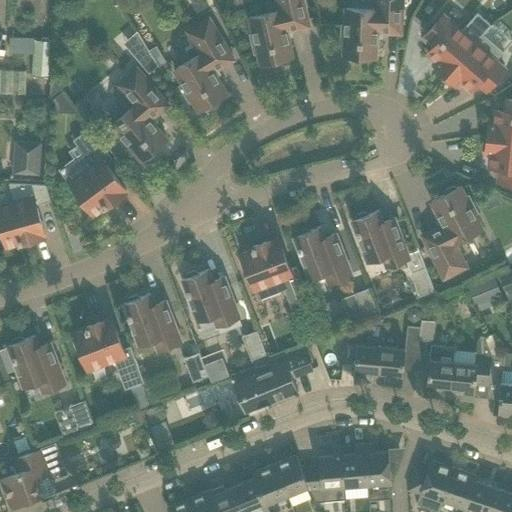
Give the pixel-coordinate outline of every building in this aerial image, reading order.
[(309,26),(303,0),(277,0),(280,10),(250,17),(254,33),(250,34),(254,53),(258,52),(261,64),(264,63),(268,66),(276,64),(278,60),(292,57),(285,28),(289,27),(290,30),(309,26)] [(400,33),(402,0),(376,0),(376,10),(346,8),(345,25),(341,24),(340,44),(344,44),(344,56),(347,56),(349,60),(358,61),(361,57),(376,58),(377,29),(381,29),(381,32),(400,33)] [(434,64),(446,74),(490,24),(477,13),(461,31),(443,15),(425,35),(435,44),(428,52),(437,60),(434,64)] [(234,59),(209,18),(187,31),(201,53),(174,69),(183,83),(180,85),(190,102),(193,100),(199,110),(202,109),(206,110),(214,106),(214,101),(226,94),(211,69),(215,67),(216,70),(234,59)] [(490,24),(446,74),(458,85),(461,81),(470,89),(477,81),(486,89),(505,68),(496,60),(503,51),(483,33),(491,25),(490,24)] [(140,30),(128,37),(146,69),(159,62),(140,30)] [(34,51),(33,72),(47,73),(48,37),(12,36),(11,50),(34,51)] [(2,68),(1,91),(26,92),(27,69),(2,68)] [(167,140),(148,117),(151,115),(153,117),(168,104),(137,68),(118,84),(134,104),(111,124),(122,136),(119,139),(132,154),(135,151),(142,160),(145,158),(150,159),(156,154),(156,149),(167,140)] [(62,92),(51,99),(55,105),(55,111),(76,112),(62,92)] [(489,122),(488,137),(511,140),(511,98),(507,98),(506,111),(495,110),(494,122),(489,122)] [(126,190),(106,163),(112,159),(89,128),(73,140),(92,165),(70,182),(81,198),(80,203),(85,209),(90,209),(94,214),(126,190)] [(511,140),(488,137),(486,153),(490,154),(489,166),(500,167),(499,180),(511,181),(511,140)] [(41,143),(16,141),(13,173),(39,175),(41,143)] [(0,206),(0,223),(1,225),(0,225),(0,236),(0,237),(4,239),(6,246),(45,235),(36,204),(51,200),(46,185),(9,183),(15,202),(0,206)] [(469,195),(465,197),(460,186),(457,188),(453,186),(445,190),(444,194),(431,201),(445,227),(441,229),(440,226),(422,235),(444,278),(466,266),(455,243),(482,229),(474,214),(478,212),(469,195)] [(409,258),(394,217),(383,221),(378,210),(368,214),(365,211),(356,214),(355,219),(352,220),(368,261),(382,256),(387,267),(409,258)] [(351,274),(336,233),(324,237),(320,226),(310,230),(307,227),(298,230),(297,235),(294,236),(310,277),(324,272),(329,283),(351,274)] [(289,269),(277,237),(240,251),(242,258),(240,262),(243,270),(247,271),(258,300),(284,290),(292,309),(310,302),(297,266),(289,269)] [(434,290),(425,266),(410,272),(419,296),(434,290)] [(213,280),(208,269),(198,273),(195,270),(186,273),(185,278),(182,279),(198,320),(204,335),(218,329),(217,326),(239,317),(224,276),(213,280)] [(511,269),(499,274),(507,294),(511,292),(511,269)] [(476,305),(502,295),(494,276),(469,286),(476,305)] [(378,311),(369,288),(354,293),(363,317),(378,311)] [(181,341),(165,300),(154,304),(150,293),(140,297),(136,294),(128,297),(127,302),(123,303),(139,344),(154,339),(158,350),(181,341)] [(111,317),(73,331),(76,338),(74,342),(77,350),(81,351),(88,369),(114,359),(125,389),(144,382),(130,346),(123,349),(120,342),(111,317)] [(408,325),(406,341),(419,343),(419,340),(420,326),(408,325)] [(266,354),(257,330),(242,336),(251,360),(266,354)] [(38,346),(34,335),(24,339),(21,336),(12,339),(11,344),(8,345),(24,386),(38,381),(43,392),(65,383),(50,342),(38,346)] [(488,378),(490,365),(491,354),(488,345),(485,336),(477,339),(475,363),(453,361),(450,398),(474,401),(476,376),(488,378)] [(415,370),(428,371),(425,396),(450,398),(453,361),(455,346),(431,344),(430,352),(427,351),(428,341),(419,340),(419,343),(415,370)] [(353,381),(377,383),(381,346),(344,342),(342,362),(355,364),(353,381)] [(511,371),(503,371),(504,355),(505,352),(499,352),(495,343),(488,345),(491,354),(490,365),(488,378),(486,397),(499,399),(497,420),(511,421),(511,371)] [(402,386),(403,369),(405,348),(381,346),(377,383),(402,386)] [(269,368),(234,382),(245,410),(282,396),(283,398),(298,393),(291,376),(312,368),(304,347),(266,362),(269,368)] [(208,376),(199,352),(184,358),(193,381),(208,376)] [(222,360),(205,366),(212,383),(228,377),(222,360)] [(7,370),(0,370),(0,383),(11,379),(7,370)] [(93,424),(84,400),(69,406),(78,429),(93,424)] [(25,438),(1,447),(6,458),(29,450),(25,438)] [(19,471),(0,478),(0,479),(10,506),(40,494),(37,484),(52,478),(66,472),(55,443),(41,449),(14,459),(19,471)] [(368,484),(365,443),(355,444),(356,453),(343,454),(342,454),(345,486),(368,484)] [(391,488),(388,450),(374,451),(373,443),(365,443),(368,484),(368,490),(391,488)] [(343,454),(342,445),(332,446),(333,455),(318,456),(319,465),(301,467),(300,467),(309,487),(309,486),(316,502),(346,499),(345,486),(342,454),(343,454)] [(300,467),(301,467),(296,454),(274,463),(287,495),(309,487),(300,467)] [(408,489),(421,494),(418,504),(439,511),(442,500),(454,467),(431,459),(428,470),(416,466),(408,489)] [(287,495),(274,463),(253,472),(268,509),(269,509),(267,504),(287,495)] [(462,511),(475,474),(454,467),(442,500),(464,507),(462,511)] [(244,511),(260,511),(268,509),(253,472),(252,472),(254,477),(233,485),(244,511)] [(476,474),(475,474),(462,511),(486,511),(495,487),(474,480),(476,474)] [(244,511),(233,485),(224,489),(223,485),(212,490),(213,494),(212,494),(219,511),(244,511)] [(511,492),(495,487),(486,511),(510,511),(511,509),(511,492)] [(213,494),(212,490),(211,490),(211,489),(189,498),(194,511),(219,511),(212,494),(213,494)] [(194,511),(189,498),(167,506),(169,511),(194,511)]
